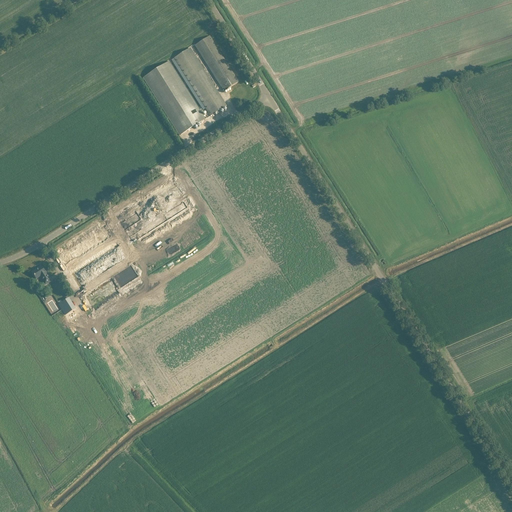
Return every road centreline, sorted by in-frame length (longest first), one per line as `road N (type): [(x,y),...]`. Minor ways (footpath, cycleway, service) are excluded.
road 1 (unclassified): [(511,482),(268,98)]
road 2 (unclassified): [(0,262),(268,98)]
